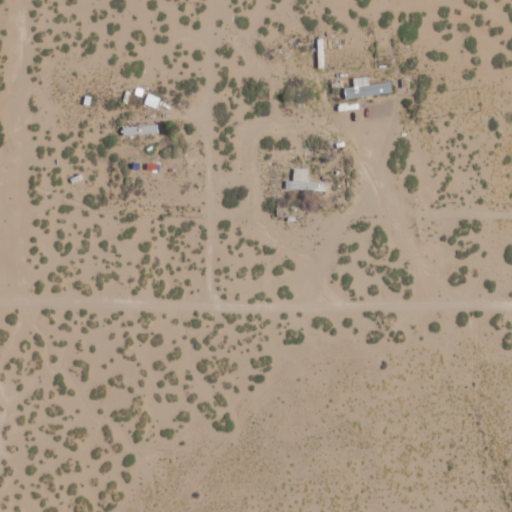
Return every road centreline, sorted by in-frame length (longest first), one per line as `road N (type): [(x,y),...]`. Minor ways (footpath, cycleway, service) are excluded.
road 1 (residential): [(470,511),(378,0)]
road 2 (residential): [(0,493),(213,422),(456,429)]
road 3 (residential): [(0,207),(55,191),(407,152)]
